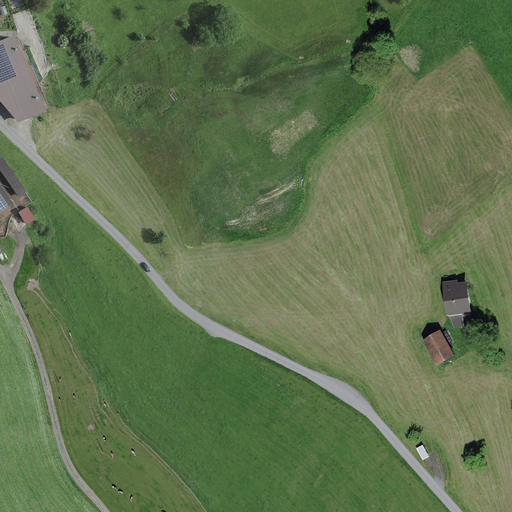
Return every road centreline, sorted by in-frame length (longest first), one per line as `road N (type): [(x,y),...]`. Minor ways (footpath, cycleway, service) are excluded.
road 1 (unclassified): [(457,511),(382,425),(339,391),(189,312),(0,124)]
road 2 (track): [(0,264),(46,367),(71,471),(106,511)]
